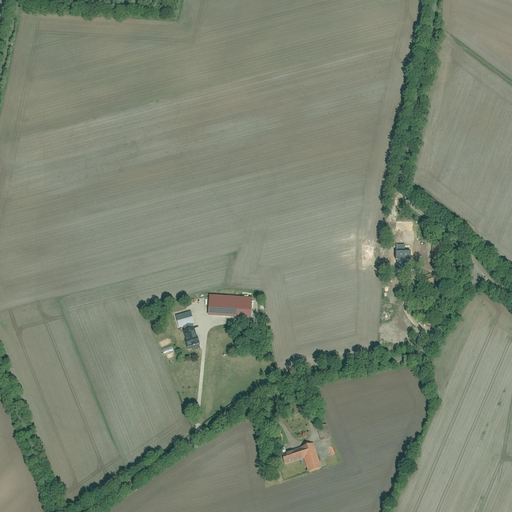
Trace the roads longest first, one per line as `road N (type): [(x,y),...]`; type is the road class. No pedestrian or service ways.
road 1 (unclassified): [(477,277),(423,354),(276,383),(85,511)]
road 2 (unclassified): [(477,277),(473,260),(398,187),(435,0)]
road 3 (unclassified): [(0,370),(55,511)]
